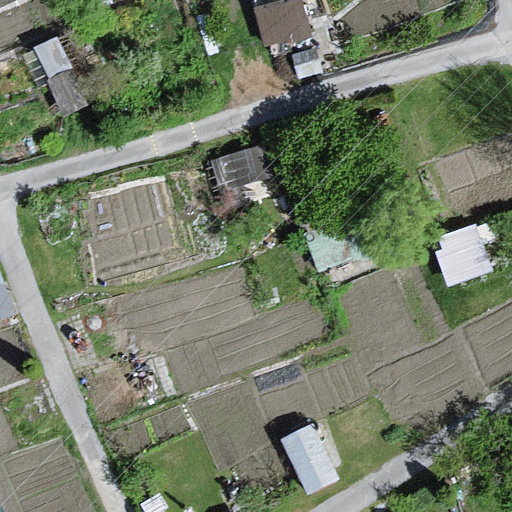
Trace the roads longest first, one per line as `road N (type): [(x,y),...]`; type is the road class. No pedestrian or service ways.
road 1 (track): [(0,250),(121,511),(355,511),(511,417)]
road 2 (track): [(511,58),(0,205)]
